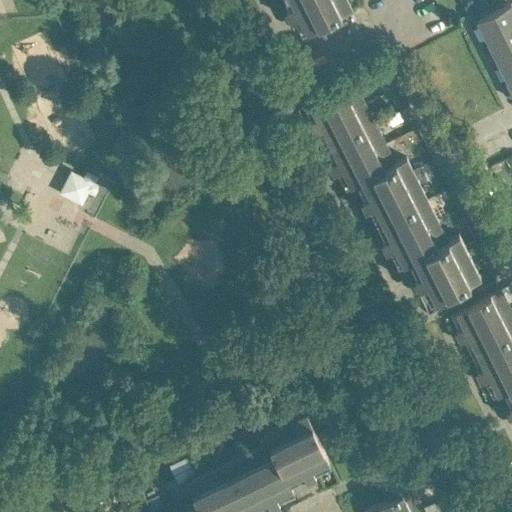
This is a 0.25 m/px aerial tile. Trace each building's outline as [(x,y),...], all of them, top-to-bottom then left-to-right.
[(352,7),(348,0),(290,0),(293,4),(285,8),(290,17),(297,14),(306,30),(352,7)] [(511,26),(511,4),(510,1),(479,17),(483,23),(479,25),(486,39),(511,26)] [(511,51),(511,26),(486,39),(494,54),(498,52),(500,58),(511,51)] [(507,80),(511,77),(511,51),(500,58),(503,63),(499,65),(507,80)] [(392,156),(354,80),(308,103),(316,119),(309,123),(314,133),(321,129),(337,160),(329,164),(334,174),(342,170),(347,179),(392,156)] [(425,194),(417,176),(406,156),(395,161),(392,156),(347,179),(358,201),(361,200),(366,209),(373,205),(379,217),(425,194)] [(63,190),(80,199),(86,188),(94,192),(99,183),(93,180),(96,175),(87,170),(83,178),(72,172),(63,190)] [(444,231),(425,194),(379,217),(389,236),(381,240),(386,250),(394,246),(399,254),(444,231)] [(480,273),(469,253),(458,232),(447,237),(444,231),(399,254),(410,276),(414,275),(419,284),(426,281),(434,297),(480,273)] [(511,331),(511,309),(501,288),(455,311),(464,327),(456,330),(461,340),(469,336),(475,350),(511,331)] [(511,379),(511,331),(475,350),(484,367),(477,371),(482,381),(489,377),(495,388),(511,379)] [(511,379),(495,388),(505,408),(508,406),(511,413),(511,379)] [(327,454),(305,409),(263,429),(268,440),(263,442),(285,488),(307,478),(305,474),(315,469),(311,462),(327,454)] [(285,488),(263,442),(202,472),(222,511),(236,511),(265,498),(269,505),(279,500),(275,493),(285,488)] [(222,511),(202,472),(186,480),(191,490),(146,511),(222,511)] [(425,511),(413,485),(367,507),(369,511),(425,511)]
